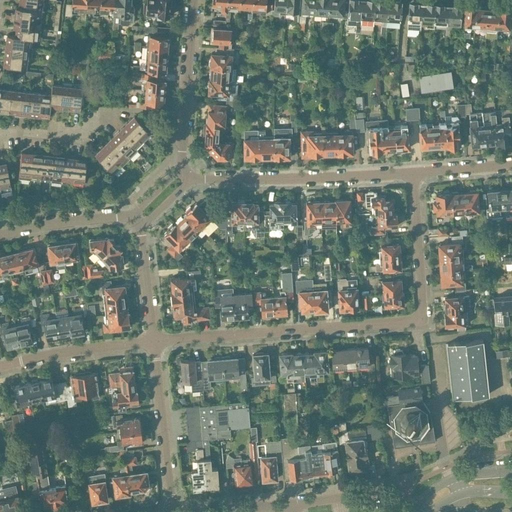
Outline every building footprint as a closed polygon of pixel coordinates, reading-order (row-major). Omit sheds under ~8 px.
[(46,0),(19,0),(19,6),(16,5),(15,6),(41,8),(45,9),(46,0)] [(86,9),(86,0),(72,0),(72,3),(66,3),(65,14),(71,15),(72,12),(78,13),(78,9),(84,9),(84,12),(82,12),(81,19),(85,19),(86,9)] [(100,14),(100,10),(101,0),(86,0),(86,9),(94,10),(93,14),(100,14)] [(107,15),(113,15),(113,0),(101,0),(100,10),(100,14),(107,15)] [(113,0),(113,15),(112,27),(117,28),(118,18),(116,18),(116,15),(121,15),(121,22),(122,24),(128,24),(129,22),(133,22),(134,21),(135,14),(133,12),(131,12),(133,10),(133,4),(131,2),(130,2),(130,0),(113,0)] [(158,16),(158,0),(146,0),(146,2),(144,1),(143,12),(152,12),(152,15),(158,16)] [(158,0),(158,16),(164,17),(164,15),(170,15),(170,14),(172,14),(173,5),(171,4),(170,0),(158,0)] [(227,10),(227,5),(227,0),(212,0),(212,4),(214,4),(214,9),(227,10)] [(252,9),(253,9),(253,0),(240,0),(240,6),(252,7),(252,9)] [(253,0),(253,9),(260,10),(260,12),(271,13),(272,0),(253,0)] [(274,0),(273,9),(280,10),(279,20),(285,21),(286,13),(286,0),(274,0)] [(286,0),(286,13),(294,14),(293,22),(299,22),(299,15),(298,14),(299,0),(286,0)] [(299,15),(299,22),(305,22),(306,15),(309,15),(309,12),(314,12),(315,0),(301,0),(301,15),(299,15)] [(329,0),(315,0),(314,12),(321,13),(321,15),(328,16),(329,0)] [(343,14),(343,0),(329,0),(328,16),(336,16),(336,14),(343,14)] [(343,0),(343,14),(348,15),(347,24),(356,25),(356,31),(360,31),(361,25),(361,18),(362,0),(343,0)] [(362,0),(361,18),(361,25),(373,26),(374,22),(375,0),(362,0)] [(387,19),(387,18),(388,0),(375,0),(374,22),(381,22),(381,19),(387,19)] [(388,0),(387,18),(387,19),(392,20),(393,19),(400,19),(401,0),(400,0),(399,0),(388,0)] [(417,1),(417,0),(416,0),(410,0),(411,1),(409,1),(407,28),(420,29),(421,25),(422,2),(417,1)] [(435,3),(434,3),(434,2),(431,0),(428,1),(428,2),(422,2),(421,25),(426,26),(433,27),(434,22),(435,3)] [(447,23),(448,4),(442,3),(442,2),(439,1),(437,2),(436,3),(435,3),(434,22),(447,23)] [(446,29),(449,29),(451,29),(453,29),(453,23),(460,24),(461,5),(448,4),(447,23),(446,28),(446,29)] [(477,6),(476,6),(475,5),(470,4),(469,5),(463,5),(464,26),(469,27),(469,25),(475,25),(477,6)] [(41,8),(15,6),(15,12),(14,11),(13,19),(14,19),(13,25),(17,25),(39,27),(41,8)] [(477,6),(475,25),(481,26),(480,28),(486,28),(488,8),(484,8),(484,7),(477,6)] [(498,27),(499,8),(491,7),(491,9),(488,8),(486,28),(486,34),(485,37),(497,38),(498,27)] [(511,9),(506,9),(505,7),(500,7),(499,8),(498,27),(503,28),(503,30),(509,30),(511,9)] [(39,27),(17,25),(16,34),(7,33),(7,34),(38,37),(38,38),(42,38),(43,28),(39,27)] [(210,33),(212,35),(212,40),(219,41),(219,47),(221,47),(221,48),(231,49),(231,41),(230,41),(231,28),(213,27),(213,28),(211,29),(210,33)] [(38,38),(38,37),(7,34),(6,44),(28,46),(29,40),(31,41),(32,37),(38,38)] [(170,37),(168,37),(168,36),(149,34),(149,41),(146,40),(146,45),(167,47),(168,42),(170,43),(170,37)] [(33,47),(28,46),(6,44),(4,54),(27,56),(30,57),(32,57),(33,47)] [(167,53),(167,47),(146,45),(145,57),(148,58),(168,59),(169,54),(167,53)] [(211,52),(211,58),(209,60),(209,63),(210,65),(210,66),(233,67),(231,67),(231,60),(233,61),(234,49),(221,48),(220,53),(211,52)] [(98,59),(110,60),(111,51),(98,50),(98,59)] [(29,60),(30,57),(4,54),(3,64),(26,67),(27,60),(29,60)] [(168,59),(148,58),(145,57),(144,70),(154,71),(166,72),(166,66),(168,66),(168,59)] [(356,70),(363,66),(360,60),(353,64),(356,70)] [(209,76),(210,77),(210,78),(229,80),(235,80),(236,68),(233,67),(210,66),(211,66),(211,72),(210,73),(209,76)] [(418,74),(421,91),(453,86),(450,70),(418,74)] [(142,72),(141,88),(143,88),(166,90),(167,84),(165,84),(165,78),(153,77),(154,73),(142,72)] [(207,85),(209,86),(208,92),(216,93),(216,99),(227,99),(236,100),(238,81),(235,80),(229,80),(210,78),(209,78),(209,79),(208,81),(207,85)] [(59,110),(63,110),(64,107),(69,108),(72,84),(73,83),(63,82),(62,85),(59,110)] [(409,95),(407,82),(400,83),(402,96),(409,95)] [(50,94),(41,93),(38,117),(43,117),(43,115),(49,115),(50,106),(52,84),(51,84),(50,94)] [(62,85),(52,84),(50,106),(55,107),(54,109),(59,110),(62,85)] [(72,84),(69,108),(74,109),(74,111),(80,112),(80,106),(83,106),(85,88),(82,87),(83,85),(72,84)] [(8,111),(9,111),(11,89),(2,88),(0,102),(0,112),(3,113),(3,110),(8,111)] [(163,103),(164,96),(166,97),(166,90),(143,88),(143,96),(141,96),(140,101),(136,100),(136,105),(151,107),(152,102),(163,103)] [(21,90),(11,89),(9,111),(14,111),(14,114),(18,115),(21,90)] [(23,115),(23,113),(29,113),(31,92),(21,90),(18,115),(23,115)] [(29,113),(34,114),(33,116),(38,117),(41,93),(31,92),(29,113)] [(227,99),(226,104),(209,103),(208,117),(206,117),(206,123),(222,124),(227,125),(229,104),(232,105),(232,110),(238,110),(239,100),(236,100),(227,99)] [(466,103),(466,113),(469,113),(472,145),(477,144),(479,146),(483,145),(484,144),(486,143),(482,112),(482,111),(472,113),(470,102),(466,103)] [(466,115),(466,113),(466,103),(458,104),(458,115),(466,115)] [(495,111),(499,143),(501,145),(505,144),(506,143),(511,142),(509,120),(511,120),(511,108),(495,110),(495,111)] [(355,112),(356,127),(357,131),(364,130),(363,111),(355,112)] [(482,112),(486,143),(498,142),(498,144),(499,143),(495,111),(482,112)] [(356,127),(355,112),(348,112),(348,118),(349,118),(350,127),(356,127)] [(444,115),(444,122),(446,145),(446,147),(449,147),(450,148),(456,148),(457,146),(460,146),(458,121),(461,120),(457,114),(444,115)] [(134,115),(126,123),(142,139),(150,131),(134,115)] [(381,119),(382,126),(383,149),(389,149),(391,151),(396,151),(396,149),(394,125),(388,126),(387,118),(381,119)] [(383,151),(383,149),(382,126),(381,119),(365,120),(366,136),(368,136),(369,152),(372,152),(374,153),(379,153),(381,152),(383,151)] [(441,145),(446,145),(444,122),(439,122),(439,126),(433,126),(434,148),(439,147),(441,145)] [(142,139),(126,123),(118,130),(134,146),(142,139)] [(206,123),(205,129),(203,129),(203,137),(205,137),(204,144),(208,148),(221,137),(222,124),(206,123)] [(434,148),(433,126),(427,126),(427,123),(419,123),(421,147),(426,146),(428,148),(434,148)] [(396,149),(396,151),(401,150),(403,148),(409,148),(407,125),(400,125),(394,125),(396,149)] [(244,157),(251,157),(251,158),(251,159),(252,159),(252,160),(253,160),(254,161),(255,160),(256,160),(257,159),(257,158),(257,157),(258,157),(258,134),(258,130),(258,129),(244,129),(244,126),(239,126),(239,137),(244,137),(244,157)] [(335,153),(338,153),(338,133),(327,133),(327,131),(325,131),(325,126),(321,126),(321,133),(322,154),(328,154),(328,155),(329,156),(330,157),(331,157),(332,157),(333,156),(334,156),(334,155),(334,154),(335,153)] [(273,127),(273,136),(274,157),(275,157),(275,158),(276,158),(276,159),(277,160),(279,160),(280,160),(281,159),(282,158),(282,157),(289,157),(289,134),(291,134),(291,127),(273,127)] [(342,156),(343,156),(344,156),(345,155),(346,154),(346,153),(352,153),(351,129),(344,129),(344,133),(338,133),(338,153),(339,153),(339,154),(340,155),(340,156),(341,156),(342,156)] [(138,151),(134,146),(118,130),(111,138),(130,158),(138,151)] [(258,130),(258,134),(258,157),(264,157),(266,158),(270,158),(271,157),(274,157),(273,136),(265,136),(265,130),(258,130)] [(307,154),(313,154),(313,156),(315,156),(316,157),(320,157),(321,156),(322,156),(322,154),(321,133),(314,133),(314,130),(301,131),(301,142),(307,141),(307,154)] [(208,148),(209,149),(208,149),(208,151),(211,154),(212,154),(213,154),(217,158),(227,158),(227,156),(233,156),(233,142),(226,142),(221,137),(208,148)] [(130,158),(111,138),(103,145),(119,161),(118,162),(122,166),(130,158)] [(118,162),(119,161),(103,145),(95,153),(114,173),(122,166),(118,162)] [(29,179),(29,175),(32,152),(20,151),(17,177),(29,179)] [(42,154),(32,152),(29,175),(29,179),(39,180),(40,176),(42,154)] [(50,177),(53,155),(42,154),(40,176),(39,180),(50,181),(50,177)] [(64,156),(53,155),(50,177),(50,181),(60,182),(61,178),(64,156)] [(72,180),(74,158),(64,156),(61,178),(71,180),(72,180)] [(86,159),(74,158),(72,180),(83,181),(86,159)] [(6,162),(0,163),(0,187),(1,192),(12,189),(6,162)] [(511,188),(501,189),(502,206),(503,216),(503,217),(511,215),(511,188)] [(486,217),(485,217),(487,234),(493,233),(491,217),(503,216),(502,206),(501,189),(487,191),(489,209),(485,209),(486,217)] [(453,218),(452,212),(451,192),(450,192),(449,190),(445,191),(444,192),(436,193),(437,199),(433,199),(434,208),(437,208),(438,213),(438,219),(453,218)] [(471,190),(470,192),(464,192),(465,212),(471,211),(479,210),(479,212),(484,212),(483,203),(478,203),(477,191),(476,192),(475,190),(471,190)] [(451,192),(452,212),(460,212),(465,212),(464,192),(459,193),(459,191),(451,192)] [(376,196),(376,197),(367,198),(367,206),(374,205),(375,214),(377,214),(395,213),(395,211),(393,212),(393,204),(394,204),(394,200),(392,199),(388,199),(388,200),(385,200),(385,195),(376,196)] [(335,200),(336,222),(337,222),(336,221),(343,220),(343,225),(351,225),(350,198),(335,199),(335,200)] [(238,200),(238,201),(231,201),(231,216),(225,216),(225,232),(225,235),(231,235),(231,223),(244,223),(244,221),(244,201),(244,199),(238,200)] [(263,213),(263,209),(258,209),(258,201),(251,201),(251,199),(244,199),(244,201),(244,221),(244,223),(244,228),(256,228),(256,235),(258,235),(259,238),(263,238),(263,230),(263,224),(263,213)] [(296,202),(291,202),(291,200),(282,201),(283,220),(290,220),(290,222),(297,222),(297,213),(296,213),(296,202)] [(336,222),(335,200),(320,201),(321,227),(321,228),(336,228),(336,222)] [(274,203),(270,203),(270,213),(263,213),(263,224),(263,230),(270,230),(270,228),(283,228),(283,220),(282,203),(282,201),(274,201),(274,203)] [(308,234),(310,234),(315,228),(315,227),(321,227),(320,201),(307,201),(307,219),(304,219),(304,229),(302,229),(302,238),(308,238),(308,234)] [(191,207),(190,206),(185,210),(187,211),(186,212),(205,232),(215,222),(221,227),(221,232),(225,232),(225,216),(219,213),(211,205),(205,211),(203,209),(204,208),(202,205),(200,206),(196,202),(191,207)] [(182,217),(181,216),(176,221),(177,222),(175,224),(189,238),(197,231),(201,236),(205,232),(186,212),(185,213),(186,213),(182,217)] [(395,213),(377,214),(378,221),(377,221),(378,226),(370,226),(371,234),(385,233),(385,226),(398,225),(398,213),(395,213)] [(174,223),(173,224),(172,223),(167,228),(169,229),(164,234),(172,242),(166,248),(177,259),(182,254),(179,251),(185,246),(183,244),(189,238),(175,224),(174,223)] [(439,243),(439,248),(438,250),(439,254),(440,255),(440,256),(461,255),(460,242),(463,242),(462,235),(460,235),(454,235),(451,235),(452,242),(440,243),(439,243)] [(107,238),(105,237),(89,238),(90,247),(95,252),(97,250),(101,255),(115,242),(114,241),(114,237),(110,237),(108,236),(107,238)] [(76,240),(69,241),(69,239),(62,240),(62,242),(64,258),(79,257),(76,240)] [(65,264),(64,258),(62,242),(62,240),(55,241),(55,243),(48,243),(50,260),(56,260),(56,267),(58,268),(65,267),(65,264)] [(115,242),(101,255),(107,261),(106,263),(109,267),(123,265),(123,260),(124,258),(124,254),(122,253),(121,253),(119,251),(121,249),(120,248),(119,243),(116,243),(115,242)] [(279,249),(274,249),(274,255),(275,255),(284,255),(284,243),(279,243),(279,249)] [(402,254),(401,250),(400,249),(399,243),(380,244),(381,257),(400,256),(400,255),(402,254)] [(25,271),(40,268),(38,263),(35,246),(27,248),(27,246),(19,248),(24,267),(25,271)] [(5,251),(9,270),(24,267),(19,248),(13,249),(13,251),(6,253),(5,251)] [(0,252),(0,272),(9,270),(5,251),(0,252)] [(461,255),(440,256),(441,271),(462,270),(473,269),(472,264),(465,264),(465,266),(462,267),(461,255)] [(299,269),(298,256),(290,256),(291,270),(299,269)] [(374,263),(374,265),(369,265),(369,269),(375,269),(375,271),(401,269),(401,263),(402,262),(402,258),(400,257),(400,256),(381,257),(382,263),(374,263)] [(54,282),(51,268),(46,269),(48,283),(54,282)] [(48,283),(46,269),(40,271),(44,294),(50,293),(48,283)] [(92,270),(93,278),(104,276),(103,271),(97,271),(97,269),(92,270)] [(170,277),(171,285),(169,285),(170,291),(192,290),(191,283),(195,283),(195,276),(200,276),(200,270),(188,271),(188,276),(179,277),(179,276),(170,277)] [(463,282),(462,270),(441,271),(440,273),(440,277),(442,278),(442,284),(443,284),(454,283),(455,290),(466,289),(466,282),(463,282)] [(286,300),(293,300),(292,282),(291,271),(282,272),(280,272),(281,290),(285,290),(286,300)] [(19,283),(17,276),(11,278),(12,284),(19,283)] [(348,308),(349,308),(351,310),(355,310),(356,308),(358,308),(356,280),(347,280),(346,278),(340,278),(339,281),(338,281),(340,308),(348,308)] [(127,291),(125,291),(124,283),(111,285),(111,279),(101,280),(103,293),(105,293),(106,300),(128,297),(127,291)] [(383,293),(384,293),(403,292),(403,291),(402,291),(401,286),(403,286),(403,279),(401,280),(401,279),(382,280),(383,293)] [(234,317),(235,317),(233,293),(233,287),(220,288),(219,282),(213,283),(214,296),(214,300),(215,306),(220,306),(221,318),(226,317),(226,319),(234,319),(234,317)] [(313,309),(314,309),(312,289),(305,290),(305,285),(298,286),(299,308),(301,307),(301,310),(308,310),(309,311),(312,311),(313,309)] [(314,311),(316,311),(317,312),(321,312),(322,310),(327,310),(326,288),(312,289),(314,309),(314,311)] [(444,296),(445,302),(443,302),(444,311),(464,309),(464,302),(467,302),(466,289),(455,290),(455,295),(444,296)] [(193,302),(192,290),(170,291),(171,304),(193,302)] [(279,290),(279,295),(272,295),(274,314),(287,313),(286,300),(285,290),(281,290),(279,290)] [(253,292),(254,303),(260,303),(261,315),(274,314),(272,295),(265,296),(265,291),(253,292)] [(247,304),(252,304),(251,292),(233,293),(235,317),(248,316),(247,304)] [(403,293),(403,292),(384,293),(385,306),(386,306),(385,305),(393,305),(393,307),(398,306),(398,305),(398,304),(404,304),(403,299),(405,299),(404,293),(403,293)] [(369,294),(361,295),(362,307),(370,307),(369,294)] [(33,305),(40,303),(38,295),(31,297),(33,305)] [(511,309),(511,295),(489,297),(492,327),(509,326),(508,310),(511,309)] [(129,305),(128,297),(106,300),(107,314),(128,311),(127,305),(129,305)] [(193,308),(193,302),(171,304),(171,305),(173,305),(174,312),(172,313),(173,316),(175,318),(177,317),(179,316),(180,316),(181,318),(183,318),(183,321),(190,320),(190,321),(197,321),(196,319),(210,318),(209,307),(193,308)] [(75,314),(68,315),(71,334),(84,332),(82,320),(84,320),(82,308),(74,310),(75,314)] [(464,309),(444,311),(445,325),(465,323),(464,309)] [(130,326),(129,319),(131,319),(130,312),(129,313),(128,311),(107,314),(105,314),(106,322),(103,323),(104,332),(117,330),(116,328),(130,326)] [(47,338),(59,336),(56,317),(50,318),(49,313),(41,315),(43,326),(45,326),(47,338)] [(59,336),(71,334),(68,315),(56,317),(59,336)] [(22,324),(15,325),(19,344),(32,341),(29,329),(32,329),(29,318),(21,319),(22,324)] [(0,332),(1,332),(2,336),(5,335),(7,346),(19,344),(15,325),(8,327),(8,323),(0,324),(0,332)] [(484,339),(448,343),(454,398),(490,394),(484,339)] [(368,367),(374,367),(373,354),(368,354),(367,347),(355,348),(356,362),(357,366),(368,365),(368,367)] [(343,349),(345,367),(350,366),(357,366),(356,362),(355,348),(343,349)] [(305,352),(304,353),(303,353),(305,372),(309,371),(310,380),(317,379),(316,377),(321,377),(322,375),(322,370),(328,370),(326,350),(324,350),(324,349),(321,349),(320,350),(314,351),(314,352),(309,353),(308,352),(305,352)] [(343,349),(331,350),(333,367),(345,367),(343,349)] [(390,354),(391,357),(389,358),(389,363),(391,364),(392,376),(418,374),(416,355),(405,356),(405,353),(402,353),(402,351),(400,349),(395,350),(394,351),(394,354),(390,354)] [(497,359),(509,357),(508,349),(496,351),(497,359)] [(263,351),(256,352),(257,353),(253,354),(253,362),(252,362),(253,369),(254,369),(255,377),(252,377),(252,384),(276,382),(275,370),(269,371),(267,353),(264,353),(263,351)] [(286,353),(285,352),(282,352),(281,353),(279,353),(281,373),(287,373),(287,381),(293,381),(292,354),(292,352),(291,353),(286,353)] [(303,353),(302,353),(300,352),(297,352),(297,353),(292,354),(293,381),(300,381),(299,372),(305,372),(303,353)] [(230,358),(230,357),(230,356),(222,357),(224,376),(238,375),(238,385),(247,385),(245,367),(238,368),(237,357),(230,358)] [(224,376),(222,357),(214,357),(214,359),(207,359),(208,370),(202,371),(204,388),(211,387),(210,377),(224,376)] [(181,360),(182,381),(190,381),(191,391),(203,390),(203,388),(204,388),(202,371),(201,358),(181,360)] [(422,382),(430,381),(428,363),(420,364),(422,382)] [(104,393),(111,392),(137,389),(136,381),(134,382),(132,366),(126,366),(127,371),(110,373),(112,384),(103,385),(104,392),(104,393)] [(86,393),(92,392),(93,400),(102,399),(104,392),(103,385),(103,383),(98,383),(97,378),(96,378),(95,372),(92,372),(92,371),(84,372),(86,393)] [(79,394),(86,393),(84,372),(75,373),(75,375),(71,375),(72,381),(71,381),(71,384),(66,385),(67,392),(64,393),(64,399),(67,398),(68,405),(76,404),(75,398),(80,398),(79,394)] [(45,378),(39,380),(43,398),(45,398),(46,403),(64,399),(64,393),(67,392),(66,385),(65,380),(53,383),(52,376),(51,376),(51,377),(50,377),(50,376),(44,377),(45,378)] [(26,382),(31,401),(43,398),(39,380),(38,380),(38,378),(32,380),(32,381),(27,383),(26,382)] [(13,385),(13,386),(18,404),(19,404),(31,401),(26,382),(25,383),(25,381),(19,383),(19,384),(15,385),(13,385)] [(395,385),(398,389),(398,394),(386,396),(387,404),(403,401),(422,399),(420,386),(415,387),(414,383),(395,385)] [(137,389),(111,392),(113,405),(118,405),(119,411),(126,410),(126,405),(132,404),(132,403),(137,402),(137,397),(138,397),(137,389)] [(295,392),(284,393),(285,408),(296,407),(295,392)] [(432,421),(431,421),(430,411),(422,399),(403,401),(387,404),(386,396),(379,397),(381,413),(389,412),(394,447),(435,440),(432,421)] [(202,432),(202,438),(230,436),(229,427),(250,425),(248,401),(204,405),(199,405),(200,412),(200,419),(201,426),(202,432)] [(18,413),(12,414),(12,419),(14,427),(21,425),(18,413)] [(141,429),(142,429),(141,420),(139,420),(139,416),(133,417),(133,416),(122,417),(122,413),(111,415),(113,426),(117,426),(117,431),(141,429)] [(12,419),(5,420),(8,431),(14,430),(14,427),(12,419)] [(369,467),(366,447),(365,437),(372,436),(370,425),(362,426),(363,436),(348,438),(347,431),(346,431),(345,420),(338,421),(339,424),(338,424),(340,444),(345,443),(348,470),(369,467)] [(142,442),(141,438),(143,438),(142,429),(141,429),(117,431),(119,444),(125,443),(125,444),(126,444),(136,443),(136,442),(142,442)] [(302,478),(299,450),(298,436),(280,438),(280,440),(281,460),(283,470),(282,471),(283,477),(293,476),(294,479),(302,478)] [(193,489),(194,488),(195,490),(199,490),(200,488),(206,488),(204,458),(203,450),(202,441),(202,440),(195,440),(197,469),(191,469),(193,489)] [(281,460),(280,440),(270,441),(270,448),(268,448),(269,455),(260,456),(260,464),(259,464),(260,471),(261,471),(262,479),(266,479),(266,480),(273,480),(273,478),(276,478),(275,460),(281,460)] [(322,452),(325,472),(326,472),(328,474),(331,474),(333,472),(334,471),(333,469),(338,469),(336,460),(339,460),(337,440),(321,442),(321,443),(322,452)] [(125,444),(125,443),(119,444),(104,446),(105,447),(100,448),(101,452),(118,450),(117,450),(127,448),(126,444),(125,444)] [(310,448),(309,449),(310,452),(313,474),(318,473),(325,472),(322,452),(321,443),(310,444),(310,448)] [(45,511),(50,510),(54,511),(55,511),(59,511),(62,508),(69,507),(67,493),(71,492),(70,485),(65,485),(65,484),(50,487),(46,468),(49,467),(45,448),(28,451),(32,480),(37,479),(39,486),(34,487),(35,494),(33,494),(34,503),(43,502),(45,511)] [(309,475),(313,474),(310,452),(309,449),(299,450),(302,478),(309,477),(309,475)] [(204,458),(206,488),(211,487),(213,489),(216,489),(218,487),(219,486),(217,467),(211,468),(211,458),(206,458),(206,450),(203,450),(204,458)] [(237,483),(245,482),(246,483),(250,483),(251,482),(253,481),(252,477),(259,477),(256,453),(250,454),(251,458),(241,459),(241,457),(234,458),(228,453),(227,455),(225,461),(226,467),(234,466),(237,483)] [(136,455),(124,457),(129,490),(144,488),(144,491),(148,491),(151,485),(151,482),(148,482),(146,470),(133,472),(133,469),(130,470),(129,464),(137,463),(136,455)] [(122,474),(108,476),(110,491),(115,491),(116,494),(129,492),(129,490),(124,457),(123,456),(117,457),(118,466),(121,465),(121,471),(122,474)] [(86,498),(92,497),(93,501),(94,501),(94,502),(100,501),(100,500),(107,499),(104,480),(106,479),(105,472),(96,473),(97,475),(89,476),(90,487),(84,488),(86,498)] [(21,511),(17,495),(15,496),(13,486),(6,488),(5,488),(6,493),(0,493),(0,511),(21,511)]
